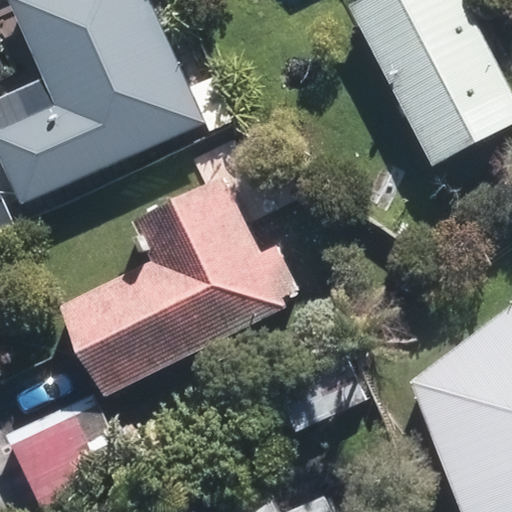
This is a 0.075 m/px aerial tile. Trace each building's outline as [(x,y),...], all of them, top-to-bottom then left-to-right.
[(37,0),(77,86),(92,80),(127,157),(220,115),(167,0),(37,0)] [(511,55),(482,0),(363,0),(450,161),(511,127),(511,55)] [(0,235),(127,179),(86,89),(0,127),(0,235)] [(119,389),(303,302),(298,291),(310,285),(290,243),(277,249),(241,172),(150,214),(169,254),(76,298),(119,389)] [(479,511),(511,511),(511,312),(426,376),(479,511)] [(308,425),(377,395),(351,335),(281,365),(308,425)] [(20,430),(57,507),(160,458),(145,428),(126,437),(104,390),(20,430)] [(222,511),(355,511),(345,487),(296,507),(286,485),(222,511)]
